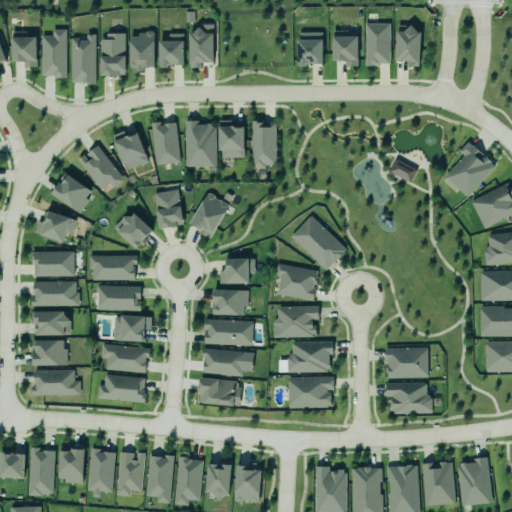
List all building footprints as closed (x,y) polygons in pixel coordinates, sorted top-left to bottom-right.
[(394,57),(406,58),(406,64),(417,64),(419,30),(416,30),(409,22),(402,29),(395,29),(394,57)] [(390,64),(389,23),(364,24),(365,65),(390,64)] [(213,62),(213,24),(198,24),(198,32),(189,32),(188,67),(201,67),(201,62),(213,62)] [(52,35),(41,36),(41,77),(66,76),(65,29),(52,29),(52,35)] [(36,66),(36,36),(26,37),(26,31),(11,32),(11,61),(23,61),(23,67),(36,66)] [(320,61),(320,31),(298,31),(297,37),(295,37),(295,65),(305,65),(305,62),(308,62),(308,61),(320,61)] [(69,81),(68,35),(77,35),(77,38),(85,38),(85,32),(93,32),(94,81),(69,81)] [(167,38),(157,38),(158,67),(166,66),(166,63),(170,63),(170,62),(170,61),(174,61),(174,62),(182,62),(182,38),(181,38),(182,32),(167,32),(167,38)] [(358,32),(332,32),(332,61),(344,61),(344,66),(357,66),(358,32)] [(124,76),(124,34),(106,33),(106,39),(100,39),(99,75),(124,76)] [(154,69),(154,33),(129,33),(129,69),(154,69)] [(183,119),(197,119),(197,122),(211,122),(211,125),(214,125),(214,165),(184,166),(183,119)] [(149,121),(158,120),(159,122),(174,120),(178,161),(154,164),(149,121)] [(218,157),(243,158),(244,123),(231,123),(231,120),(219,120),(218,157)] [(251,167),(276,167),(275,121),(250,122),(251,167)] [(123,169),(147,162),(138,133),(127,136),(125,131),(112,135),(123,169)] [(466,140),(470,144),(471,144),(481,152),(480,154),(481,156),(483,154),(489,160),(493,165),(466,196),(442,175),(461,154),(457,150),(466,140)] [(100,189),(108,183),(112,188),(123,179),(96,145),(77,160),(100,189)] [(387,169),(394,156),(415,168),(408,181),(387,169)] [(66,172),(89,189),(84,196),(87,198),(77,211),(49,191),(58,180),(59,181),(66,172)] [(470,200),(482,228),(510,216),(511,221),(511,220),(511,190),(509,183),(470,200)] [(151,192),(175,188),(178,203),(179,203),(182,222),(176,223),(176,225),(170,226),(169,224),(157,227),(151,192)] [(188,221),(198,227),(196,231),(203,235),(205,232),(209,234),(227,204),(218,198),(218,199),(214,197),(213,194),(208,192),(206,193),(188,221)] [(42,220),(37,219),(33,231),(61,240),(64,232),(70,234),(75,218),(69,217),(70,216),(46,208),(46,209),(47,210),(46,214),(44,214),(42,220)] [(133,246),(112,227),(121,217),(121,214),(128,214),(129,215),(132,211),(150,228),(142,237),(145,240),(141,244),(138,241),(133,246)] [(324,269),(344,248),(309,214),(289,235),(324,269)] [(485,234),(487,233),(511,230),(511,261),(484,264),(482,249),(487,243),(485,234)] [(31,260),(29,260),(29,250),(72,250),(72,275),(32,275),(32,263),(31,263),(31,260)] [(90,269),(87,269),(87,255),(135,255),(135,264),(131,264),(131,267),(133,267),(133,279),(90,279),(90,269)] [(253,272),(252,257),(247,258),(247,256),(224,257),(224,264),(223,263),(223,269),(217,269),(217,283),(247,282),(247,272),(253,272)] [(311,299),(276,292),(280,274),(275,273),(276,263),(315,270),(314,275),(315,276),(314,282),(311,282),(311,286),(313,287),(312,292),(311,299)] [(480,301),(511,300),(511,270),(480,271),(480,301)] [(32,306),(77,305),(76,281),(32,281),(32,306)] [(94,284),(139,285),(138,298),(136,298),(135,300),(139,300),(138,310),(96,309),(96,292),(94,292),(94,284)] [(211,287),(238,288),(247,290),(246,306),(245,306),(245,307),(242,307),(242,313),(210,314),(211,301),(211,300),(211,287)] [(316,304),(317,318),(310,318),(310,324),(314,324),(314,333),(311,333),(311,336),(277,337),(277,327),(271,322),(276,316),(276,305),(316,304)] [(511,305),(479,306),(480,336),(511,335),(511,305)] [(29,310),(33,310),(33,309),(62,309),(62,312),(69,318),(69,333),(34,333),(34,330),(33,330),(33,321),(29,321),(29,310)] [(143,340),(143,329),(149,329),(150,315),(143,315),(143,314),(120,313),(120,316),(112,316),(111,339),(143,340)] [(202,342),(250,345),(252,320),(203,317),(203,323),(202,324),(202,328),(206,328),(206,332),(209,335),(203,335),(202,342)] [(484,339),(511,339),(511,370),(484,370),(484,339)] [(66,365),(65,340),(31,340),(32,366),(66,365)] [(290,341),(331,340),(331,352),(327,352),(327,363),(328,363),(328,368),(325,368),(325,371),(286,371),(285,356),(290,351),(290,341)] [(100,343),(148,347),(147,357),(143,356),(143,360),(145,360),(143,372),(104,368),(105,357),(99,356),(100,343)] [(384,346),(384,355),(385,360),(386,360),(386,363),(383,363),(383,371),(385,371),(386,377),(426,376),(425,345),(384,346)] [(201,371),(202,358),(203,358),(203,356),(200,356),(201,347),(243,351),(242,356),(248,357),(247,364),(241,364),(240,375),(201,371)] [(286,372),(286,360),(278,360),(277,372),(286,372)] [(32,368),(72,368),(72,379),(79,379),(79,393),(30,394),(30,384),(34,384),(34,380),(33,382),(32,382),(32,375),(32,368)] [(144,377),(104,375),(104,385),(97,385),(96,399),(143,402),(144,377)] [(198,375),(218,377),(218,378),(234,379),(236,382),(236,386),(239,386),(238,404),(197,401),(198,394),(197,394),(198,390),(196,390),(197,383),(198,383),(198,375)] [(287,376),(331,375),(331,388),(325,388),(325,390),(329,390),(330,404),(326,404),(326,407),(287,408),(287,376)] [(383,382),(384,396),(390,396),(388,396),(388,400),(386,400),(386,410),(390,410),(390,412),(430,412),(430,396),(425,392),(425,383),(423,383),(422,381),(383,382)] [(28,446),(26,494),(40,495),(40,492),(51,492),(53,449),(46,448),(40,449),(41,449),(35,449),(38,448),(37,446),(33,446),(28,446)] [(57,447),(69,448),(69,446),(83,446),(81,482),(64,481),(65,478),(56,477),(57,447)] [(110,491),(98,490),(98,496),(90,496),(91,490),(85,489),(89,446),(98,447),(98,449),(114,451),(110,491)] [(0,450),(0,475),(22,476),(23,452),(11,452),(11,451),(8,451),(8,452),(4,452),(4,450),(0,450)] [(130,490),(140,492),(144,453),(134,452),(134,453),(119,452),(115,495),(129,496),(130,490)] [(172,454),(167,502),(154,501),(154,495),(144,494),(147,454),(163,456),(163,453),(172,454)] [(176,454),(186,455),(186,457),(189,457),(189,459),(201,460),(198,500),(186,499),(185,504),(172,503),(176,454)] [(464,461),(472,460),(472,457),(478,455),(485,455),(490,501),(459,505),(455,465),(458,465),(457,461),(463,461),(464,461)] [(419,462),(423,504),(453,501),(449,461),(444,461),(444,460),(419,462)] [(229,496),(230,464),(206,463),(205,495),(229,496)] [(384,466),(386,465),(404,464),(404,463),(410,463),(410,464),(415,464),(417,511),(386,511),(386,492),(388,492),(387,479),(385,479),(384,466)] [(258,502),(260,465),(235,464),(233,501),(258,502)] [(314,464),(328,464),(328,469),(335,469),(335,468),(342,468),(342,472),(344,472),(344,511),(314,511),(314,464)] [(350,511),(349,468),(351,468),(351,467),(356,467),(356,466),(362,465),(368,465),(369,467),(380,467),(380,481),(378,481),(378,492),(380,492),(380,511),(350,511)]
